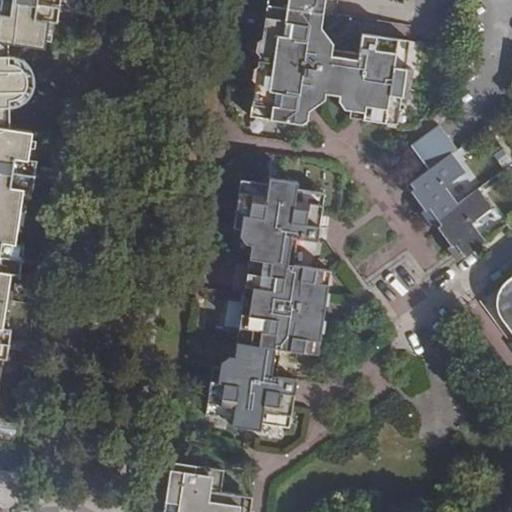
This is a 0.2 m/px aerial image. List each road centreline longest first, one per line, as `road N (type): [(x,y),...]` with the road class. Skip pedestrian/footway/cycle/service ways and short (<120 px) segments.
road 1 (residential): [(494,0),(482,101),(449,129)]
road 2 (residential): [(511,247),(405,326)]
